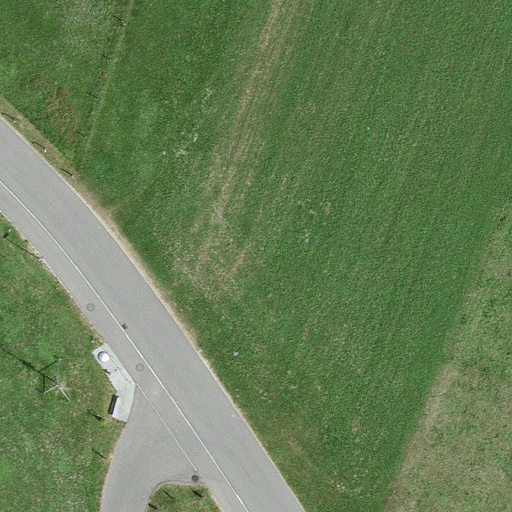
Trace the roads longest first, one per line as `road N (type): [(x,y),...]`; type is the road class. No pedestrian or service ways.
road 1 (tertiary): [(276,511),(119,283),(0,147)]
road 2 (track): [(124,511),(136,472),(200,399)]
